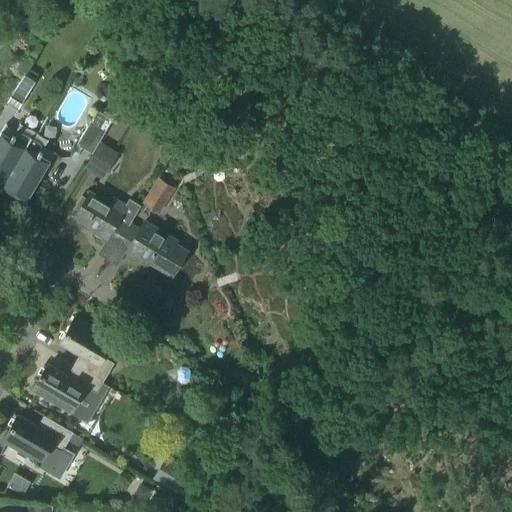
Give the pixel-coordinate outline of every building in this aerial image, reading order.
[(18,110),(36,80),(25,73),(6,103),(18,110)] [(98,112),(78,146),(92,154),(112,121),(98,112)] [(35,133),(21,124),(17,131),(6,125),(0,135),(0,186),(2,188),(35,133)] [(39,182),(56,154),(45,148),(49,141),(35,133),(2,188),(20,198),(25,190),(29,189),(30,187),(31,188),(32,188),(33,188),(35,187),(36,186),(36,185),(36,184),(36,183),(35,182),(34,181),(35,179),(39,182)] [(103,180),(118,153),(101,143),(85,170),(103,180)] [(165,166),(173,154),(169,144),(161,147),(159,163),(165,166)] [(175,187),(158,177),(143,203),(159,213),(175,187)] [(82,196),(71,214),(96,229),(94,232),(107,240),(109,238),(119,244),(132,224),(131,223),(141,207),(131,201),(127,206),(113,197),(109,204),(91,193),(87,199),(82,196)] [(132,224),(119,244),(129,250),(127,252),(140,260),(142,258),(173,276),(188,251),(157,233),(158,230),(145,222),(141,229),(132,224)] [(104,382),(114,364),(103,357),(113,339),(77,318),(62,343),(86,357),(79,368),(104,382)] [(49,365),(34,391),(70,413),(72,410),(73,411),(72,413),(87,422),(102,397),(97,393),(104,382),(90,374),(79,368),(73,379),(49,365)] [(181,368),(178,372),(178,381),(181,385),(187,385),(190,381),(190,372),(186,368),(181,368)] [(43,430),(19,416),(4,441),(41,463),(51,446),(63,453),(74,433),(49,419),(43,430)] [(168,458),(155,480),(187,498),(190,492),(190,471),(168,458)] [(152,489),(140,482),(127,505),(139,511),(152,489)] [(152,511),(167,511),(167,497),(153,497),(152,511)] [(52,511),(53,506),(14,503),(13,511),(52,511)]
